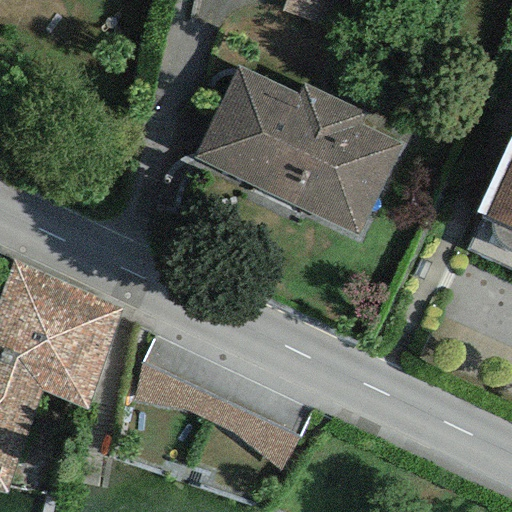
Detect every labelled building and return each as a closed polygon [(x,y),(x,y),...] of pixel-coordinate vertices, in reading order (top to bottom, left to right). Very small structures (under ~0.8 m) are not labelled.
[(292,0),(332,14),(337,0),(292,0)] [(407,121),(239,49),(197,148),(365,219),(407,121)] [(511,186),(479,262),(511,276),(511,186)] [(81,403),(112,312),(12,265),(0,299),(0,483),(6,486),(33,388),(81,403)] [(279,470),(298,437),(140,362),(132,400),(187,408),(237,432),(279,470)]
